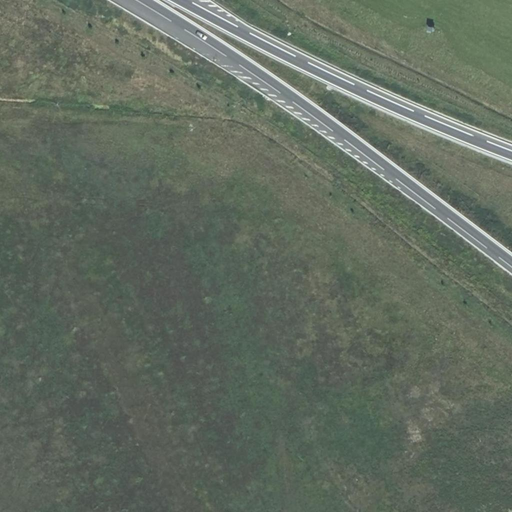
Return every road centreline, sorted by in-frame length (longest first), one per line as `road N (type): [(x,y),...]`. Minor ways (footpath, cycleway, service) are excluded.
road 1 (motorway): [(142,0),(322,118),(511,261)]
road 2 (motorway): [(511,155),(288,59),(176,0)]
